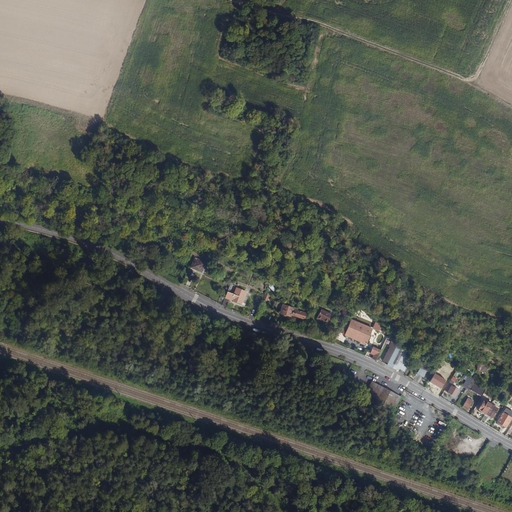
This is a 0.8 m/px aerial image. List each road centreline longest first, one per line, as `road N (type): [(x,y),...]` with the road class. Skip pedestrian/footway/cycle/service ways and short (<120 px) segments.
road 1 (secondary): [(0,218),(92,244),(234,317),(380,368),(511,445)]
road 2 (track): [(237,0),(431,65),(511,107)]
